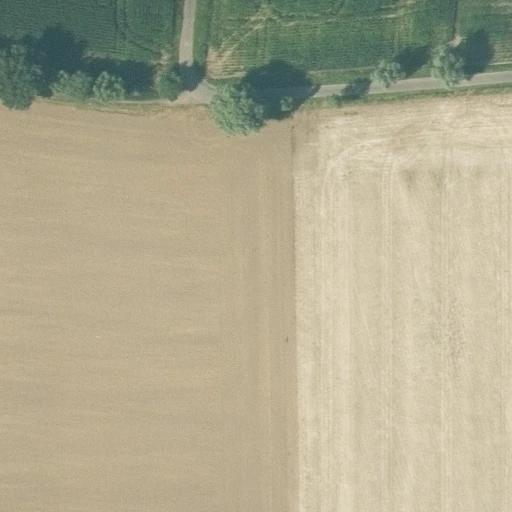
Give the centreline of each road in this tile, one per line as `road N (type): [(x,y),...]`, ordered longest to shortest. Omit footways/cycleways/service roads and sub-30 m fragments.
road 1 (residential): [(193,0),(185,113),(511,84)]
road 2 (track): [(186,101),(128,109),(0,95)]
